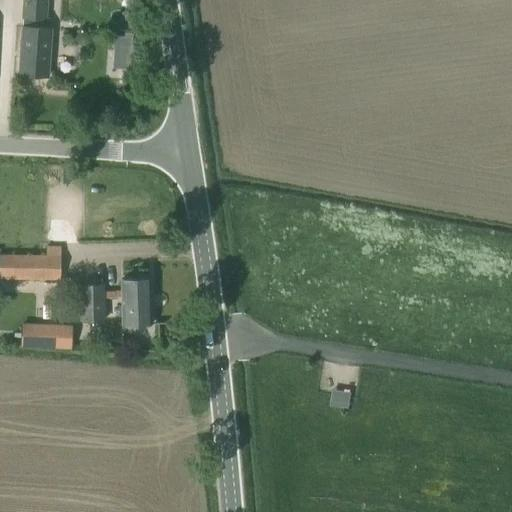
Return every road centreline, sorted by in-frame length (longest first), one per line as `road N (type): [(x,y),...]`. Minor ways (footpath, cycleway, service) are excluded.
road 1 (tertiary): [(235,511),(218,339),(187,156)]
road 2 (tertiary): [(187,156),(0,148)]
road 3 (tertiary): [(187,156),(167,0)]
